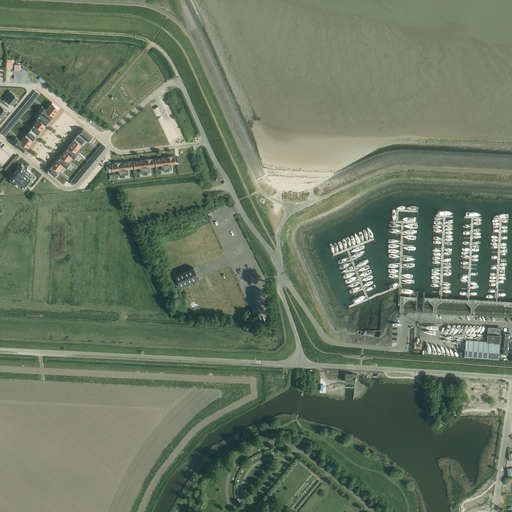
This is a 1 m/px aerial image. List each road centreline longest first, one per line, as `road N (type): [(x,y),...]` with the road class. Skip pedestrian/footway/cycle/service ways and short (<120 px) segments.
road 1 (residential): [(511,325),(410,319),(401,349),(334,343),(282,275)]
road 2 (unclassified): [(257,362),(0,350)]
road 3 (residential): [(511,378),(303,364)]
road 4 (residential): [(179,80),(166,55),(137,37),(0,29)]
road 5 (residential): [(282,275),(205,142)]
road 6 (residential): [(0,136),(69,189),(110,146)]
